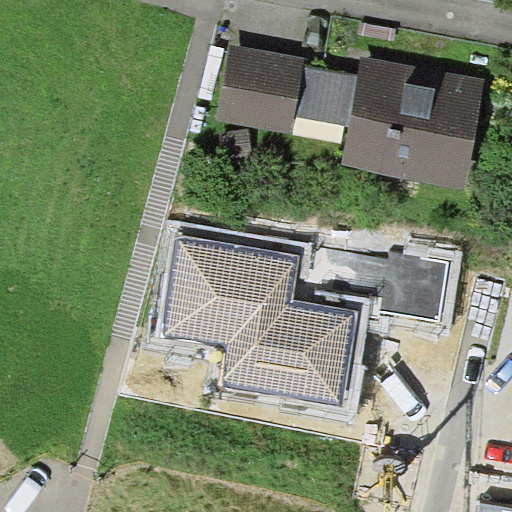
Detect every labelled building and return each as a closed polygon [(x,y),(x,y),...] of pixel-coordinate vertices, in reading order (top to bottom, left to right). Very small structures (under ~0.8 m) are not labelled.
[(304,66),(305,58),(231,44),(217,120),(291,134),(294,117),(304,66)] [(358,76),(304,66),(294,117),(350,128),(343,165),(465,188),(485,80),(362,57),(358,76)] [(301,256),(179,236),(162,336),(228,346),(221,385),(341,404),(357,308),(294,298),(301,256)] [(450,321),(460,259),(393,248),(383,311),(450,321)] [(511,511),(511,508),(482,503),(480,511),(511,511)]
